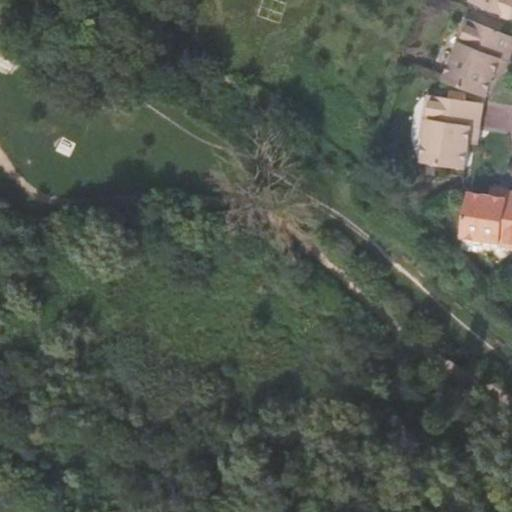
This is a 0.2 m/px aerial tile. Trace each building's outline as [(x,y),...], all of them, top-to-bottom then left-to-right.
[(511,0),(475,0),(475,1),(511,15),(511,0)] [(462,40),(465,41),(468,42),(476,21),(471,19),(462,40)] [(465,41),(450,80),(491,96),(500,74),(497,73),(503,58),(511,61),(511,34),(476,21),(468,42),(465,41)] [(497,73),(500,74),(507,76),(511,62),(511,61),(503,58),(497,73)] [(434,94),(430,118),(434,118),(432,136),(428,161),(470,167),(474,142),(472,141),(474,125),(484,126),(487,102),(434,94)] [(482,143),(484,126),(474,125),(472,141),(474,142),(482,143)] [(511,196),(511,186),(499,184),(498,191),(498,194),(511,196)] [(511,233),(511,196),(498,194),(498,191),(476,187),(468,231),(508,236),(508,233),(511,233)]
